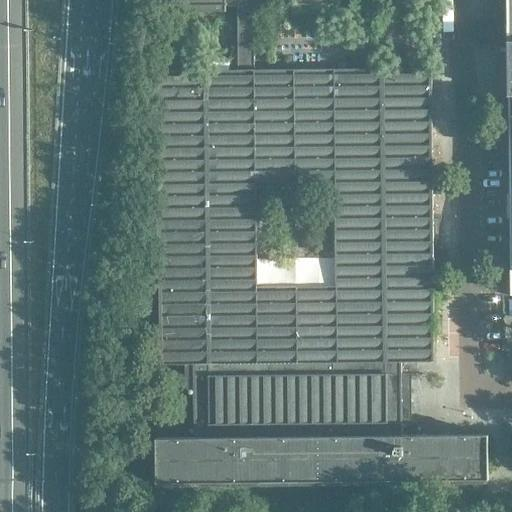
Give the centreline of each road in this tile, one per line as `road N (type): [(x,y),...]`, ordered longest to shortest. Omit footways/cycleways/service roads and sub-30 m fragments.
road 1 (motorway): [(55,511),(85,0)]
road 2 (residential): [(462,0),(470,371),(477,391),(511,395)]
